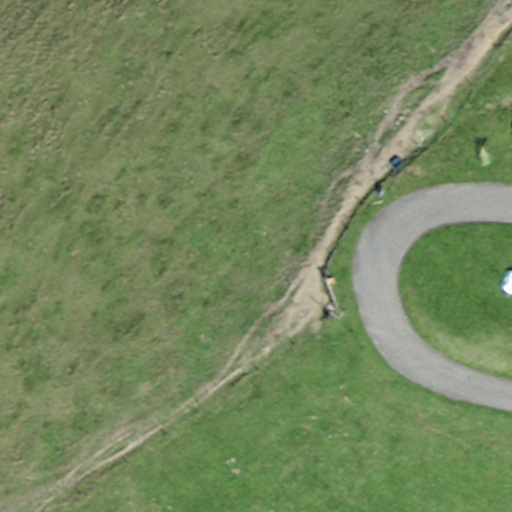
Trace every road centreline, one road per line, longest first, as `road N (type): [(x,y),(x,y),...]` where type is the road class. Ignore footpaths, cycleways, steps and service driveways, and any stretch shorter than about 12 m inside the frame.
road 1 (track): [(511,414),(421,382),(381,311),(375,277)]
road 2 (track): [(375,277),(382,246),(433,227),(511,230)]
